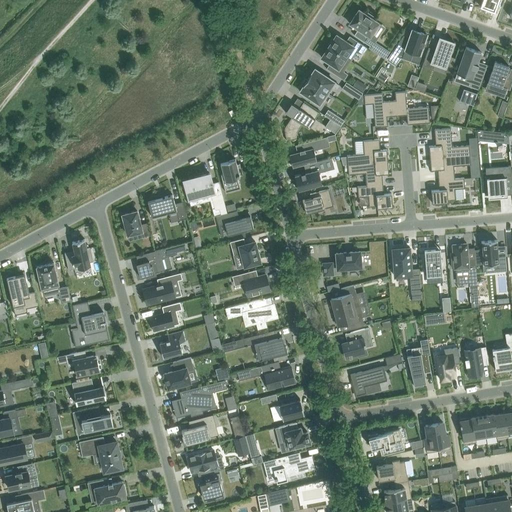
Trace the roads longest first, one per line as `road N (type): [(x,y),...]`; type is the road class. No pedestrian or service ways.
road 1 (residential): [(98,203),(179,511)]
road 2 (residential): [(339,419),(289,236)]
road 3 (residential): [(98,203),(256,116)]
road 4 (residential): [(339,419),(511,390)]
road 5 (residential): [(333,0),(256,116)]
road 6 (residential): [(289,236),(256,116)]
road 7 (residential): [(411,227),(289,236)]
